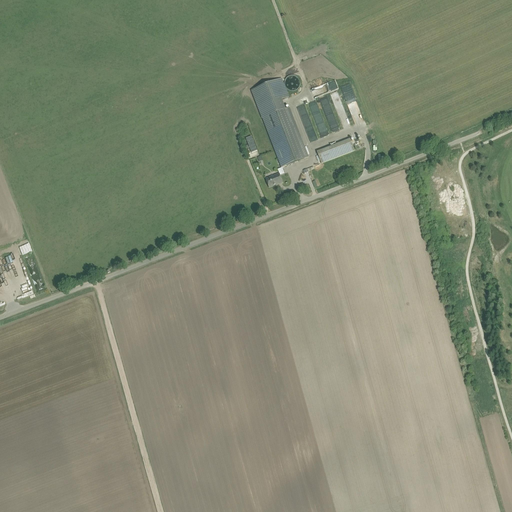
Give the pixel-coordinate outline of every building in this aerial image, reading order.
[(309,158),(289,108),(285,110),(281,101),(288,98),(281,79),(252,90),(263,119),(263,118),(282,168),(309,158)] [(336,80),(310,89),(313,98),(339,89),(336,80)] [(300,109),(309,141),(316,139),(307,107),(300,109)] [(322,164),(355,151),(350,140),(317,152),(322,164)] [(269,188),(283,183),(280,176),(276,177),(275,176),(266,180),(269,188)]
